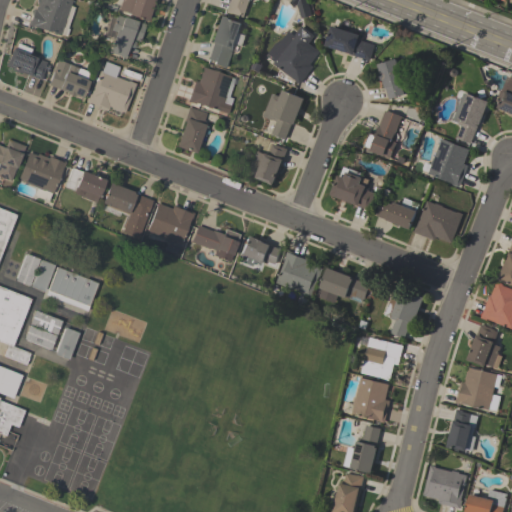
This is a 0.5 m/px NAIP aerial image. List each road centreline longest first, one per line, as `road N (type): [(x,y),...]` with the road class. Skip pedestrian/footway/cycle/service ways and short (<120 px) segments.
road 1 (residential): [(0,101),(138,162),(461,283)]
road 2 (residential): [(393,511),(461,283),(506,164)]
road 3 (residential): [(138,162),(190,0)]
road 4 (residential): [(293,221),(343,97)]
